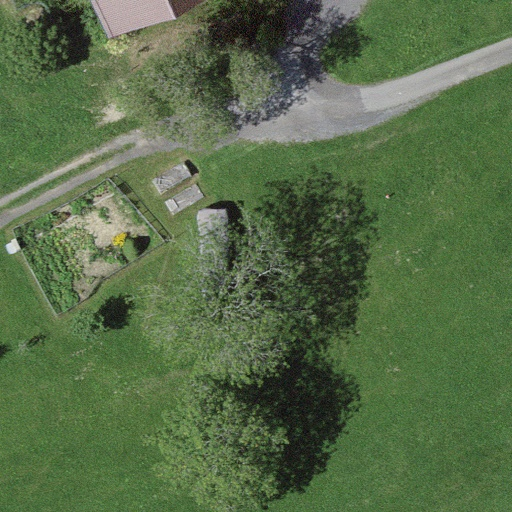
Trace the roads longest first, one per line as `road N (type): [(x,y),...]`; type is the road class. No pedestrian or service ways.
road 1 (track): [(511,54),(369,109),(291,88),(294,38),(336,0)]
road 2 (track): [(0,215),(133,145),(291,88)]
